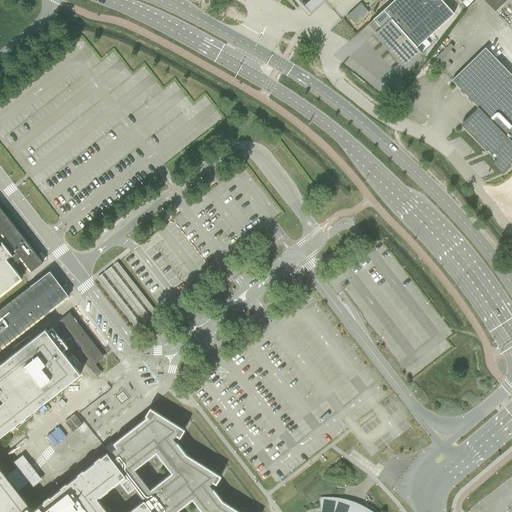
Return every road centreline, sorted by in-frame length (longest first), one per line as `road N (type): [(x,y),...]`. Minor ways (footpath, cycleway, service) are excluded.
road 1 (secondary): [(243,70),(333,129),(406,197),(511,331)]
road 2 (secondary): [(511,285),(470,229),(382,140),(254,49)]
road 3 (residential): [(511,228),(437,139),(339,85),(324,41),(273,13)]
road 4 (unclassified): [(157,353),(138,354),(0,178)]
road 5 (secondary): [(106,0),(243,70)]
road 6 (unclassified): [(203,336),(297,258)]
